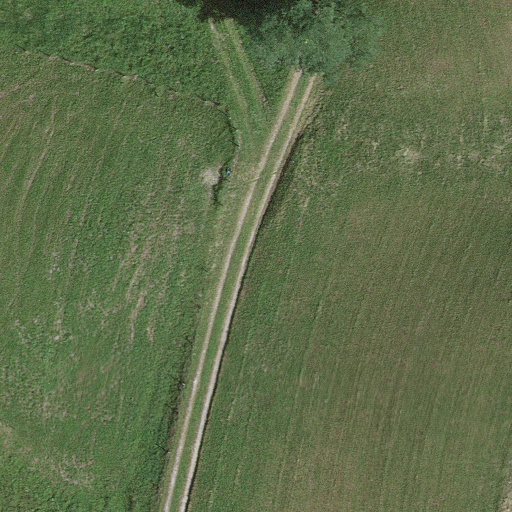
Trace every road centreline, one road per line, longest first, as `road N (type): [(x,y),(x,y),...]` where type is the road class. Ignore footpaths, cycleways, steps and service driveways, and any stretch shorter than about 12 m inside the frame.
road 1 (track): [(175,511),(235,262),(331,0)]
road 2 (track): [(215,0),(267,171)]
